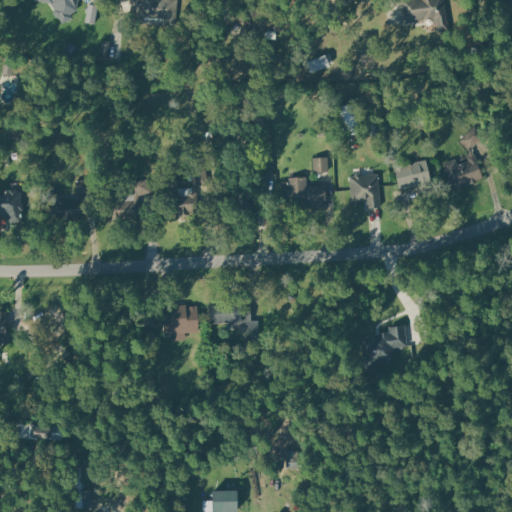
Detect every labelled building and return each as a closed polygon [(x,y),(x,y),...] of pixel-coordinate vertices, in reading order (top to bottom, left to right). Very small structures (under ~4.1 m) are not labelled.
[(79,0),(78,9),(71,14),(71,22),(61,21),(62,17),(58,16),(55,13),(56,8),(51,1),(45,0),(79,0)] [(177,0),(176,23),(166,23),(166,17),(145,15),(144,21),(132,20),(132,0),(177,0)] [(445,0),(451,25),(439,27),(438,23),(435,24),(434,16),(407,21),(403,0),(445,0)] [(511,0),(511,6),(503,9),(500,0),(511,0)] [(98,6),(87,5),(85,23),(96,24),(98,6)] [(281,8),(281,30),(255,29),(255,26),(246,26),(246,24),(231,23),(232,7),(281,8)] [(325,54),(329,65),(310,72),(306,62),(325,54)] [(348,62),(354,65),(349,76),(343,73),(348,62)] [(342,135),(359,133),(356,103),(339,105),(342,135)] [(371,124),(373,137),(380,136),(378,123),(371,124)] [(476,125),(485,135),(470,149),(461,140),(476,125)] [(455,157),(444,161),(454,190),(485,178),(476,154),(468,157),(469,161),(458,165),(455,157)] [(208,184),(206,156),(191,158),(194,185),(208,184)] [(328,156),(329,170),(314,171),(314,157),(328,156)] [(427,159),(434,192),(421,194),(419,184),(401,188),(395,163),(406,160),(407,164),(427,159)] [(270,171),(271,186),(259,187),(258,172),(270,171)] [(380,173),(382,206),(369,207),(368,199),(359,199),(360,202),(353,203),(351,176),(355,175),(357,172),(361,172),(363,174),(380,173)] [(325,183),(326,208),(312,208),(312,205),(299,206),(299,203),(285,204),(284,182),(291,181),(290,178),(307,177),(308,184),(325,183)] [(79,194),(76,180),(90,178),(93,191),(79,194)] [(152,190),(147,178),(134,182),(139,195),(152,190)] [(178,179),(167,179),(168,211),(181,211),(181,214),(191,214),(191,210),(199,210),(198,192),(191,193),(191,196),(179,197),(178,179)] [(60,188),(61,199),(80,199),(80,217),(48,217),(48,188),(60,188)] [(141,200),(141,217),(112,218),(111,188),(122,188),(122,200),(141,200)] [(228,215),(259,214),(258,190),(237,191),(237,195),(227,195),(228,215)] [(0,192),(22,192),(22,221),(10,221),(10,218),(5,218),(5,213),(0,213),(0,192)] [(252,303),(252,320),(259,320),(259,331),(242,331),(242,328),(233,328),(233,322),(210,322),(210,303),(220,303),(220,300),(244,300),(244,304),(252,303)] [(198,306),(198,330),(185,330),(186,339),(172,339),(172,332),(166,333),(165,303),(179,302),(179,304),(188,304),(188,306),(198,306)] [(0,310),(8,310),(8,337),(1,337),(1,344),(0,344),(0,310)] [(406,323),(409,344),(396,346),(398,359),(395,363),(390,365),(387,362),(379,363),(381,375),(369,377),(363,335),(391,332),(390,325),(406,323)] [(30,436),(48,438),(50,428),(31,426),(30,436)] [(75,509),(86,508),(84,466),(74,466),(75,509)] [(236,511),(237,491),(211,490),(211,501),(204,501),(204,511),(236,511)]
